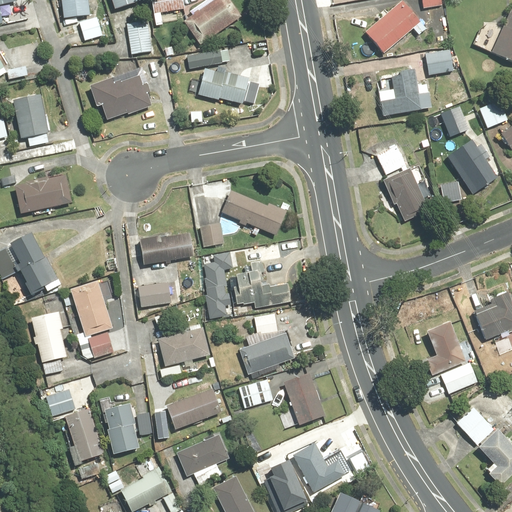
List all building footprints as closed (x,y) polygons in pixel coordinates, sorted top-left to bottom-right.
[(63,0),(65,18),(93,14),(91,0),(63,0)] [(114,0),(117,8),(141,0),(114,0)] [(154,0),(156,13),(157,26),(179,24),(177,11),(186,10),(184,0),(154,0)] [(202,44),(242,16),(231,0),(206,0),(192,10),(195,15),(185,21),(202,44)] [(443,0),(422,0),(424,10),(445,6),(443,0)] [(385,51),(421,21),(403,1),(367,32),(385,51)] [(511,59),(511,7),(492,51),(511,59)] [(99,18),(82,24),(88,41),(105,36),(99,18)] [(149,21),(128,25),(134,56),(156,51),(149,21)] [(230,49),(189,56),(191,70),(232,63),(230,49)] [(455,51),(428,54),(431,76),(457,73),(455,51)] [(0,76),(9,72),(0,57),(0,76)] [(145,67),(93,85),(100,106),(104,104),(109,119),(129,113),(130,116),(155,107),(150,92),(153,91),(145,67)] [(206,68),(199,94),(221,100),(221,98),(245,104),(252,78),(227,71),(226,73),(206,68)] [(423,108),(416,68),(392,72),(395,88),(380,91),(384,115),(423,108)] [(50,132),(43,93),(15,98),(22,137),(50,132)] [(501,102),(482,109),(490,129),(509,122),(501,102)] [(473,136),(463,108),(444,115),(454,143),(473,136)] [(511,124),(501,132),(511,148),(511,124)] [(427,130),(399,128),(398,140),(407,141),(407,143),(414,144),(414,140),(426,141),(427,130)] [(475,139),(449,156),(474,193),(499,176),(487,158),(491,155),(483,143),(479,145),(475,139)] [(431,211),(411,165),(383,178),(395,204),(398,203),(407,222),(431,211)] [(16,185),(22,213),(75,202),(69,174),(50,178),(50,175),(28,180),(29,182),(16,185)] [(466,201),(459,182),(441,188),(447,208),(466,201)] [(233,189),(223,211),(241,218),(240,222),(247,225),(248,221),(278,234),(288,210),(270,202),(269,205),(233,189)] [(217,223),(197,227),(200,247),(221,243),(217,223)] [(23,262),(19,264),(34,292),(60,278),(46,250),(43,251),(33,231),(12,242),(23,262)] [(141,237),(145,263),(195,255),(191,232),(161,237),(161,234),(141,237)] [(206,294),(211,317),(228,314),(226,305),(233,303),(230,291),(226,292),(225,285),(227,284),(224,267),(233,266),(230,251),(214,255),(215,261),(205,263),(208,276),(205,277),(208,293),(206,294)] [(254,270),(238,272),(240,284),(234,285),(238,305),(255,302),(256,307),(293,301),(290,282),(271,286),(270,283),(265,284),(264,280),(267,279),(264,259),(252,261),(254,270)] [(99,280),(72,288),(87,335),(114,327),(99,280)] [(165,283),(134,288),(138,309),(168,304),(165,283)] [(493,303),(476,309),(488,338),(511,328),(511,297),(509,290),(491,297),(493,303)] [(60,310),(33,316),(37,335),(35,336),(36,343),(39,342),(43,361),(68,355),(62,328),(65,327),(60,310)] [(255,336),(282,331),(279,312),(251,318),(255,336)] [(162,315),(151,317),(154,328),(165,326),(162,315)] [(468,361),(452,318),(428,327),(438,353),(428,357),(433,373),(468,361)] [(159,338),(166,366),(212,354),(205,326),(159,338)] [(240,349),(249,374),(296,356),(287,332),(240,349)] [(310,371),(285,380),(301,424),(327,415),(310,371)] [(272,401),(266,379),(236,388),(242,409),(272,401)] [(168,404),(177,428),(223,411),(214,387),(168,404)] [(42,398),(48,417),(73,410),(67,390),(42,398)] [(137,423),(131,402),(106,408),(111,428),(109,428),(115,453),(141,447),(134,423),(137,423)] [(90,407),(66,415),(81,460),(105,452),(90,407)] [(511,473),(511,440),(500,427),(479,445),(495,463),(486,470),(499,484),(511,473)] [(177,451),(187,475),(231,457),(221,433),(177,451)] [(316,441),(294,453),(315,491),(347,474),(339,459),(329,464),(316,441)] [(273,476),(270,477),(285,511),(286,511),(310,501),(290,456),(268,466),(273,476)] [(122,488),(133,510),(150,502),(151,505),(157,502),(156,499),(174,490),(161,465),(144,474),(145,477),(122,488)] [(256,511),(238,475),(214,486),(226,511),(256,511)] [(339,490),(330,511),(378,511),(381,508),(339,490)]
